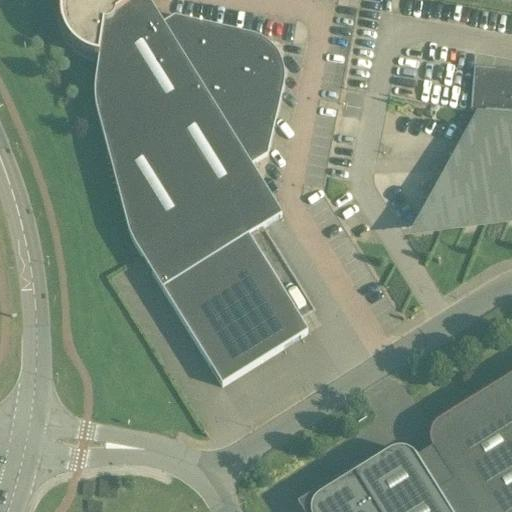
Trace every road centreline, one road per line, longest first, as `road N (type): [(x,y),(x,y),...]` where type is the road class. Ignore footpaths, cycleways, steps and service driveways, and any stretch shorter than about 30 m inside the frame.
road 1 (unclassified): [(511,290),(205,476)]
road 2 (tertiary): [(28,421),(37,358),(29,262),(0,156)]
road 3 (unclassified): [(18,473),(147,451)]
road 4 (unclassified): [(147,451),(28,421)]
